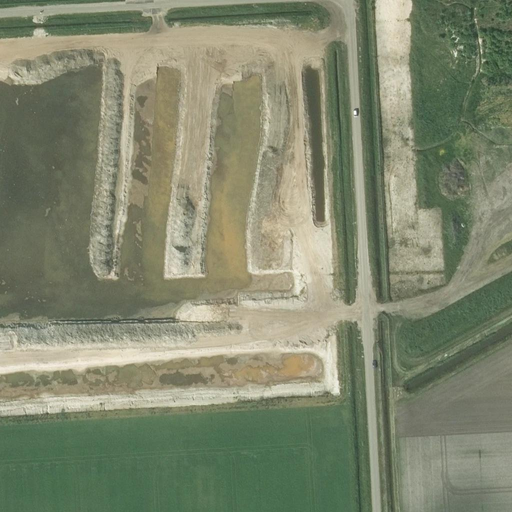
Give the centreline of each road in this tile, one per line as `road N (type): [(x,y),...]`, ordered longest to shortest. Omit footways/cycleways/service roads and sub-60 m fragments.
road 1 (unclassified): [(376,511),(349,0)]
road 2 (unclassified): [(0,13),(239,0)]
